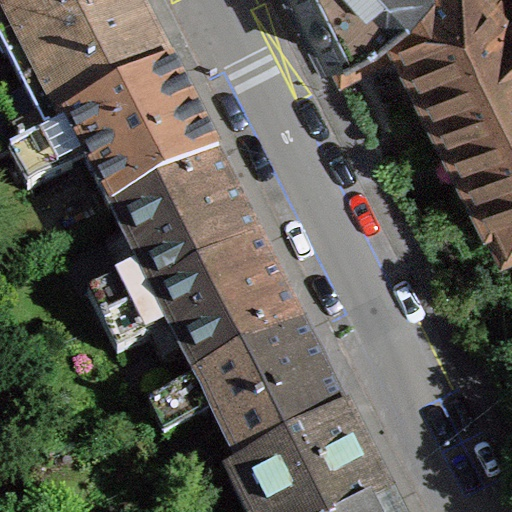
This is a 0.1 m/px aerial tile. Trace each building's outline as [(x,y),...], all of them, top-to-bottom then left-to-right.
[(171,72),(134,0),(0,0),(0,48),(5,59),(22,50),(60,127),(171,72)] [(374,27),(404,0),(301,0),(327,51),(374,27)] [(511,0),(404,0),(374,27),(327,51),(341,78),(403,46),(450,139),(503,244),(511,239),(511,0)] [(60,127),(62,130),(26,148),(11,156),(28,190),(85,161),(111,214),(216,161),(171,72),(60,127)] [(0,95),(0,159),(10,154),(11,156),(26,148),(0,95)] [(103,326),(259,247),(216,161),(111,214),(139,270),(88,296),(103,326)] [(117,356),(170,330),(197,386),(303,332),(259,247),(103,326),(117,356)] [(165,436),(211,413),(241,471),(346,418),(303,332),(197,386),(151,409),(165,436)] [(258,511),(261,511),(373,511),(389,504),(346,418),(241,471),(228,478),(245,511),(258,511)]
